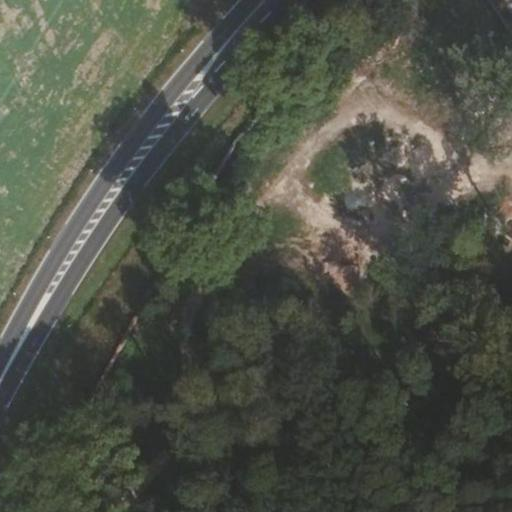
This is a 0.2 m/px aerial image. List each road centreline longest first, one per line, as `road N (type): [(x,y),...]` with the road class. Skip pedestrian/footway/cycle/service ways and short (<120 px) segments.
road 1 (primary): [(253,0),(113,173),(0,381)]
road 2 (primary): [(0,390),(138,178),(211,89)]
road 3 (primary): [(211,89),(295,0)]
